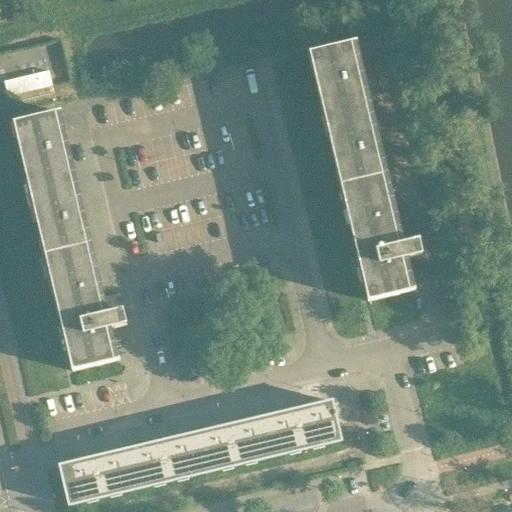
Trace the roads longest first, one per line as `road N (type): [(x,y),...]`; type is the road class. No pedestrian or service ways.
road 1 (residential): [(326,367),(260,94),(99,131),(165,407)]
road 2 (residential): [(165,407),(326,367)]
road 3 (residential): [(420,492),(385,352)]
